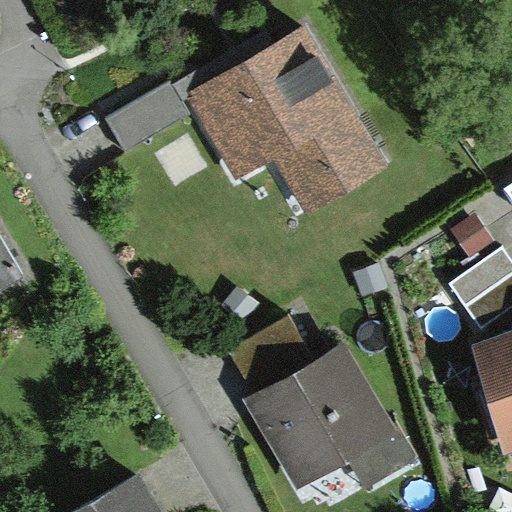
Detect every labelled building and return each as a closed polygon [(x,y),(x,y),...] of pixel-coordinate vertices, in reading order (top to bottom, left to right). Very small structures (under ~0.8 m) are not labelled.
[(308,23),(186,94),(235,178),(275,155),(310,215),(392,168),(308,23)] [(171,83),(108,118),(125,150),(189,114),(171,83)] [(476,214),(452,230),(470,255),(493,239),(476,214)] [(0,220),(0,271),(20,262),(0,220)] [(511,306),(511,260),(503,248),(452,283),(481,327),(511,306)] [(381,264),(355,273),(363,296),(389,287),(381,264)] [(286,316),(226,351),(252,397),(248,399),(299,487),(349,458),(364,482),(408,457),(344,347),(313,364),(286,316)] [(511,332),(475,347),(509,453),(511,452),(511,332)] [(161,511),(142,476),(76,511),(161,511)]
